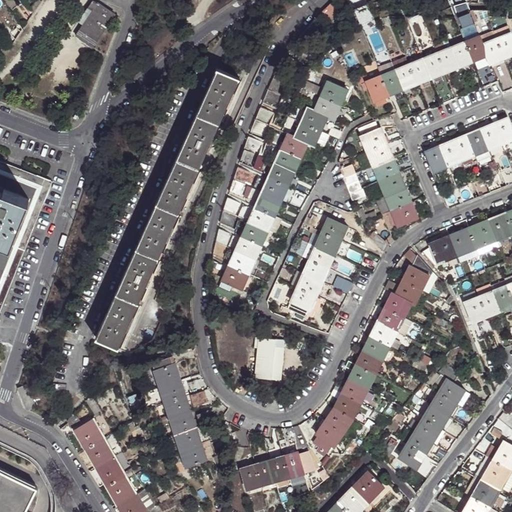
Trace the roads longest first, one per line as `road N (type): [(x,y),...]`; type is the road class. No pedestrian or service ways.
road 1 (residential): [(316,0),(274,52),(218,193),(200,273),(209,376),(251,412),(286,418),(304,409),(318,397),(394,253),(441,219)]
road 2 (residential): [(85,147),(0,408)]
road 3 (residential): [(251,0),(94,117)]
road 4 (residential): [(511,107),(503,102),(418,136),(413,147),(441,219)]
road 5 (residential): [(417,511),(511,380)]
road 6 (residential): [(0,408),(51,433),(103,511)]
road 7 (residential): [(138,0),(94,117)]
